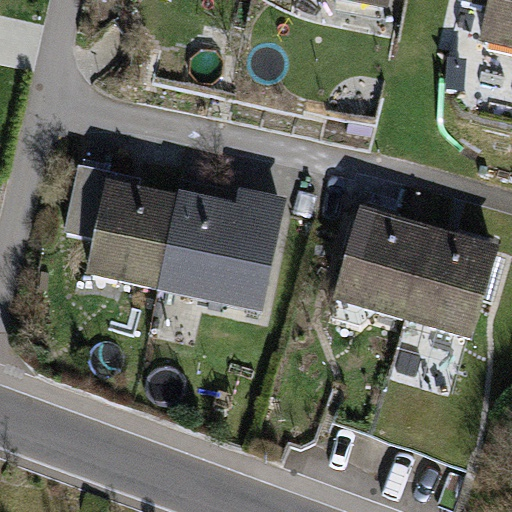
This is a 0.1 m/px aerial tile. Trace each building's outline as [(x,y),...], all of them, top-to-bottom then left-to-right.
[(330,0),(329,7),(390,19),(393,0),(330,0)] [(492,14),(495,0),(461,0),(460,7),(492,14)] [(511,58),(511,0),(495,0),(492,14),(483,52),(511,58)] [(98,247),(109,192),(112,179),(78,172),(64,241),(98,247)] [(179,206),(109,192),(98,247),(89,287),(158,302),(179,206)] [(180,200),(179,206),(158,302),(265,324),(289,208),(242,198),(239,212),(180,200)] [(432,236),(364,215),(336,308),(405,329),(432,236)] [(451,241),(432,236),(405,329),(474,351),(502,256),(451,241)] [(402,355),(397,372),(417,378),(422,361),(402,355)] [(334,431),(368,442),(388,382),(354,371),(334,431)]
